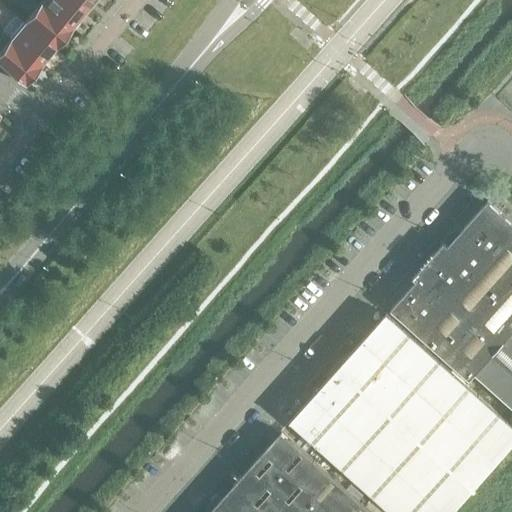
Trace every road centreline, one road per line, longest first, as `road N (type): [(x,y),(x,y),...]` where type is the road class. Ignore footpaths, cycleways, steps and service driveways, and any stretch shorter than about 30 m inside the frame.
road 1 (unclassified): [(140,511),(463,157)]
road 2 (secondary): [(0,294),(222,27)]
road 3 (residential): [(37,119),(136,0)]
